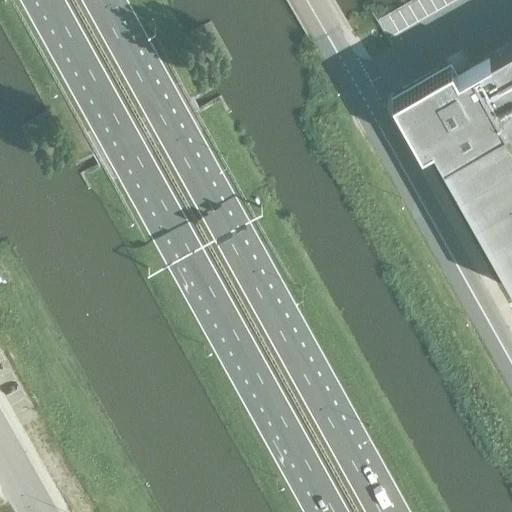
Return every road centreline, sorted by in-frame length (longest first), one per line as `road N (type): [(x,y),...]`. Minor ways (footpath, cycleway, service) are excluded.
road 1 (trunk): [(49,0),(333,511)]
road 2 (trunk): [(382,511),(101,0)]
road 3 (unclassified): [(511,361),(307,0)]
